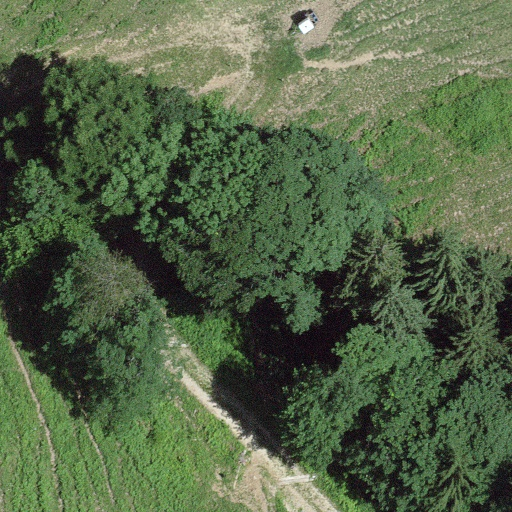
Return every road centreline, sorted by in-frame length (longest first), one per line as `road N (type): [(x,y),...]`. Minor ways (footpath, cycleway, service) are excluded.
road 1 (track): [(342,511),(165,324),(142,288),(143,246),(163,211),(249,89),(343,0)]
road 2 (track): [(293,44),(180,47),(49,82),(0,113)]
